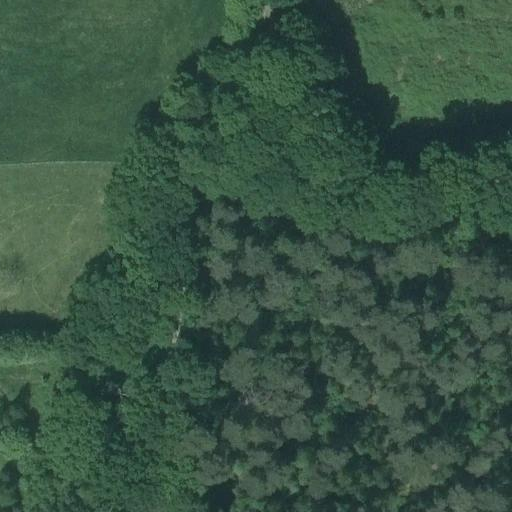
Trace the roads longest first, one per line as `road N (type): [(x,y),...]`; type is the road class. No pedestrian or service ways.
road 1 (track): [(272,4),(190,183),(186,373),(172,511)]
road 2 (track): [(272,4),(304,113),(331,164),(359,192),(511,177)]
road 3 (track): [(187,204),(331,164)]
